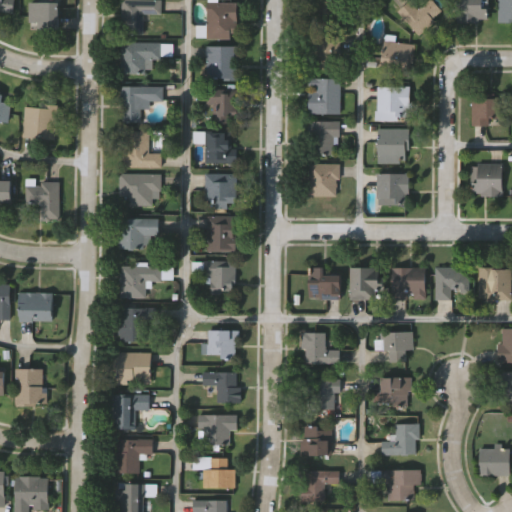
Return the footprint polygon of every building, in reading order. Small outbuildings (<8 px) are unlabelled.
[(16,0),(14,12),(0,9),(0,0),(16,0)] [(60,28),(39,28),(39,21),(30,21),(30,0),(60,1),(60,28)] [(146,13),(145,33),(123,33),(123,0),(164,0),(164,14),(146,13)] [(344,0),(344,27),(310,27),(310,0),(344,0)] [(421,35),(399,9),(408,0),(412,0),(420,8),(428,0),(443,0),(446,3),(442,7),(444,9),(435,18),(437,20),(421,35)] [(489,7),(489,18),(480,18),(480,22),(457,22),(457,0),(483,0),(483,7),(489,7)] [(511,0),(511,22),(499,22),(499,0),(511,0)] [(232,32),(232,38),(208,38),(209,1),(239,1),(239,32),(232,32)] [(418,43),(416,60),(413,60),(411,74),(381,71),(382,62),(384,62),(388,33),(398,34),(397,40),(418,43)] [(343,34),(343,68),(311,68),(311,34),(343,34)] [(155,58),(155,68),(147,68),(147,73),(123,73),(123,40),(164,41),(164,59),(155,58)] [(224,79),(224,77),(207,76),(208,44),(241,44),(240,57),(234,57),(234,67),(241,67),(240,79),(224,79)] [(344,77),(343,113),(310,113),(310,89),(317,89),(317,86),(309,85),(310,76),(344,77)] [(152,99),(152,108),(144,108),(144,121),(125,121),(125,85),(166,85),(166,99),(152,99)] [(409,107),(409,116),(401,116),(401,119),(379,119),(380,86),(413,86),(413,107),(409,107)] [(231,115),(231,121),(214,121),(214,103),(207,103),(207,88),(240,88),(240,115),(231,115)] [(10,122),(0,120),(0,93),(5,94),(4,101),(13,102),(10,122)] [(507,96),(507,117),(492,117),(492,125),(474,125),(474,93),(495,93),(495,96),(507,96)] [(57,140),(23,136),(27,105),(44,107),(45,102),(61,104),(57,140)] [(342,120),(342,136),(336,136),(336,153),(311,153),(312,141),(308,141),(309,120),(342,120)] [(408,149),(408,159),(398,159),(398,154),(380,154),(380,127),(413,128),(412,149),(408,149)] [(207,161),(207,129),(234,129),(234,148),(240,148),(240,162),(207,161)] [(125,166),(125,144),(127,144),(127,130),(152,130),(152,152),(165,152),(165,166),(125,166)] [(343,163),(343,178),(339,178),(339,195),(310,195),(311,162),(343,163)] [(505,162),(505,196),(483,196),(483,193),(474,192),(474,181),(480,181),(480,162),(505,162)] [(229,197),(229,208),(216,208),(216,200),(206,199),(206,171),(239,172),(239,197),(229,197)] [(408,194),(408,204),(378,203),(378,172),(411,173),(411,194),(408,194)] [(160,190),(160,198),(154,198),(154,205),(127,205),(127,195),(120,195),(120,173),(163,173),(163,190),(160,190)] [(12,205),(0,204),(0,178),(12,178),(12,205)] [(42,221),(42,204),(27,204),(27,178),(36,178),(36,185),(42,185),(42,181),(61,182),(61,218),(51,218),(51,222),(42,221)] [(208,250),(208,214),(239,215),(239,230),(236,230),(236,235),(240,235),(240,250),(208,250)] [(152,235),(152,246),(146,246),(146,249),(120,249),(120,218),(161,218),(161,235),(152,235)] [(238,294),(212,293),(212,274),(205,274),(206,260),(239,260),(238,294)] [(387,290),(378,290),(378,299),(352,299),(351,265),(378,265),(378,269),(381,269),(382,275),(387,275),(387,290)] [(153,281),(153,289),(147,289),(147,297),(120,297),(121,273),(123,273),(123,266),(164,267),(163,281),(153,281)] [(428,299),(417,299),(417,292),(409,292),(409,298),(393,298),(393,266),(428,266),(428,299)] [(473,292),(461,292),(461,288),(453,288),(453,299),(437,299),(437,266),(466,266),(466,273),(473,273),(473,292)] [(511,300),(486,301),(486,297),(481,297),(481,267),(511,266),(511,300)] [(344,298),(322,298),(322,296),(311,296),(311,267),(327,267),(327,273),(343,273),(344,298)] [(12,283),(11,319),(0,319),(0,279),(1,279),(1,283),(12,283)] [(55,320),(20,321),(20,291),(54,291),(55,320)] [(158,321),(150,321),(149,341),(122,340),(122,333),(119,333),(119,317),(122,317),(122,306),(158,307),(158,321)] [(511,362),(500,362),(500,341),(504,341),(504,327),(511,327),(511,362)] [(237,342),(236,359),(222,359),(222,354),(203,354),(203,342),(209,342),(209,329),(242,330),(242,342),(237,342)] [(392,331),(417,330),(417,348),(408,348),(408,362),(391,362),(391,350),(382,350),(382,331),(392,331)] [(328,348),(342,349),(342,364),(307,363),(308,347),(303,347),(303,331),(329,331),(328,348)] [(153,380),(129,380),(129,384),(119,384),(119,372),(115,372),(115,350),(153,351),(153,380)] [(218,401),(218,385),(205,384),(205,370),(240,371),(239,386),(244,386),(244,401),(218,401)] [(511,404),(505,404),(505,383),(501,383),(501,370),(511,370),(511,404)] [(16,405),(17,371),(46,372),(46,389),(50,390),(50,406),(16,405)] [(337,391),(337,409),(310,408),(311,396),(303,396),(303,377),(343,378),(343,391),(337,391)] [(395,401),(381,401),(381,377),(415,377),(414,391),(411,391),(411,407),(395,407),(395,401)] [(151,409),(138,409),(138,428),(112,427),(113,392),(152,393),(151,409)] [(232,428),(232,444),(221,444),(221,449),(215,449),(215,443),(205,443),(205,438),(199,438),(200,429),(205,429),(205,426),(199,426),(199,413),(240,413),(239,428),(232,428)] [(418,454),(384,454),(384,441),(391,441),(391,434),(397,434),(397,423),(423,423),(423,438),(418,438),(418,454)] [(301,455),(301,441),(306,441),(306,426),(320,425),(320,429),(335,429),(335,455),(301,455)] [(156,453),(146,453),(146,458),(142,458),(142,472),(116,472),(116,450),(119,450),(120,438),(156,439),(156,453)] [(511,475),(482,476),(481,447),(496,447),(496,442),(505,442),(505,447),(511,447),(511,475)] [(213,470),(213,458),(231,458),(231,469),(239,469),(239,488),(204,488),(205,479),(200,479),(200,473),(204,473),(204,470),(213,470)] [(328,483),(328,500),(303,500),(303,484),(308,484),(308,469),(342,469),(342,483),(328,483)] [(424,470),(424,484),(417,484),(417,499),(390,499),(390,483),(384,483),(384,469),(424,470)] [(0,471),(8,471),(8,507),(0,507),(0,471)] [(31,511),(17,511),(18,479),(21,479),(21,476),(42,476),(42,479),(52,479),(51,510),(37,510),(37,505),(31,505),(31,511)] [(159,496),(145,496),(145,511),(116,511),(117,489),(128,489),(128,482),(160,483),(159,496)] [(230,499),(230,511),(194,511),(194,498),(230,499)]
